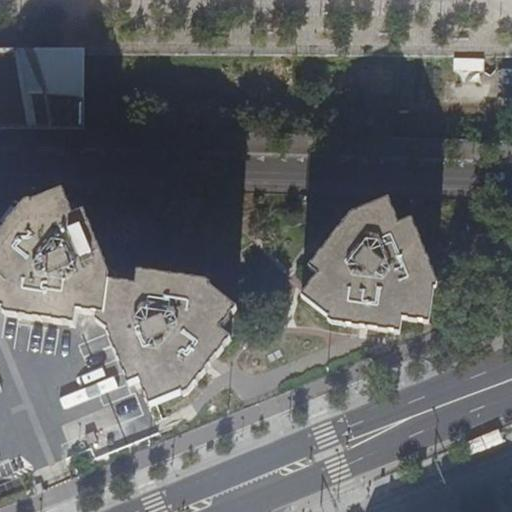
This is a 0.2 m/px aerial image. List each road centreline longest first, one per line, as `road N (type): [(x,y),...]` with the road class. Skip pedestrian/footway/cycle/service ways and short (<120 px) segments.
road 1 (residential): [(0,162),(511,178)]
road 2 (primary): [(511,359),(238,471)]
road 3 (primary): [(251,504),(511,399)]
